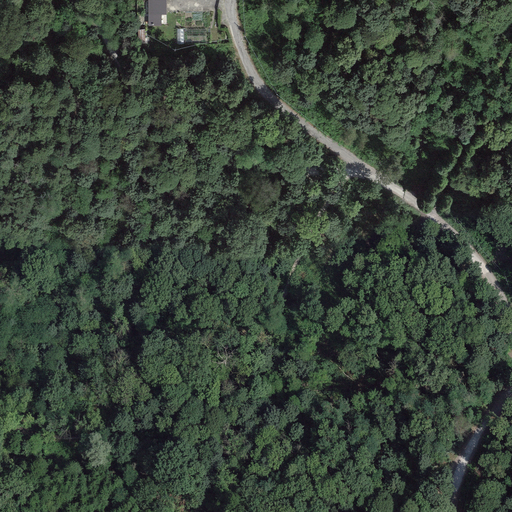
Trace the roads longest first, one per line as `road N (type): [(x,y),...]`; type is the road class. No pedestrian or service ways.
road 1 (track): [(40,439),(111,426),(186,384),(257,328),(347,171)]
road 2 (track): [(80,0),(137,87),(196,133),(277,164),(347,171)]
road 3 (residential): [(511,335),(486,280),(453,243),(400,192),(347,171)]
road 4 (unclassified): [(347,171),(249,62),(232,23),(233,0)]
road 5 (residential): [(451,511),(511,374)]
